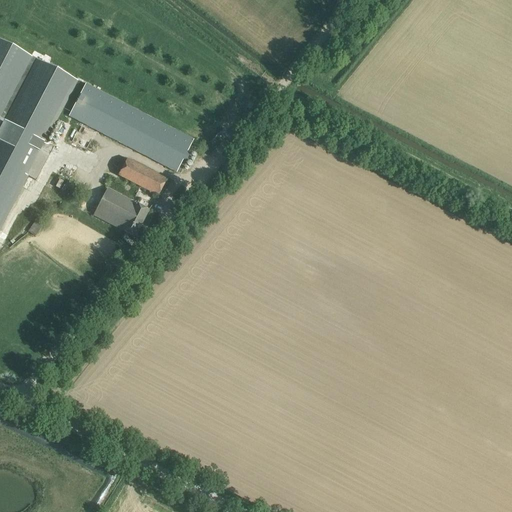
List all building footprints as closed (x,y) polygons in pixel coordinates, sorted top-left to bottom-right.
[(0,39),(0,227),(27,176),(36,180),(54,148),(44,143),(77,80),(0,39)] [(193,140),(86,83),(69,116),(176,172),(183,160),(186,161),(190,154),(187,152),(193,140)] [(121,157),(114,170),(120,173),(118,176),(158,196),(167,179),(127,159),(126,160),(121,157)] [(112,190),(112,191),(107,188),(94,215),(122,230),(135,237),(149,210),(133,202),(133,201),(112,190)] [(27,231),(34,235),(40,226),(34,221),(27,231)]
